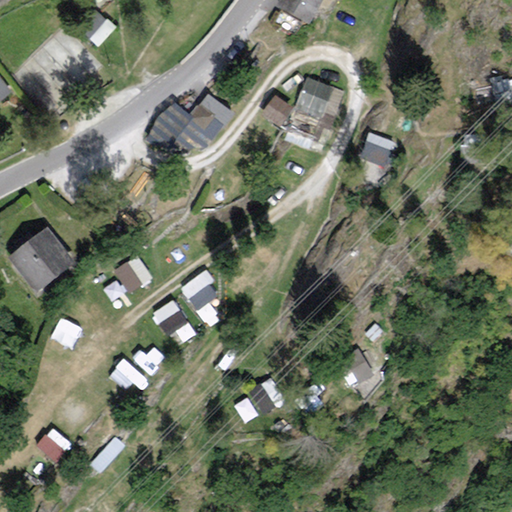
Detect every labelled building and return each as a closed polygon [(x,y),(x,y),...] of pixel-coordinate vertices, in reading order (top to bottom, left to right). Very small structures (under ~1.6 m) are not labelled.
[(285,0),(283,4),(310,19),(320,0),(285,0)] [(342,91),(309,79),(291,125),(318,135),(323,121),(330,124),(342,91)] [(292,108),(275,97),(265,111),(282,122),(292,108)] [(192,117),(176,104),(154,132),(178,151),(190,136),(202,146),(228,114),(217,105),(209,98),(192,117)] [(370,129),(361,152),(386,162),(395,138),(370,129)] [(14,257),(36,287),(70,262),(48,232),(14,257)] [(137,252),(115,266),(131,291),(153,277),(137,252)] [(204,267),(183,281),(198,304),(220,290),(204,267)] [(173,342),(194,330),(175,296),(154,307),(173,342)] [(48,427),(38,444),(59,456),(69,439),(48,427)]
